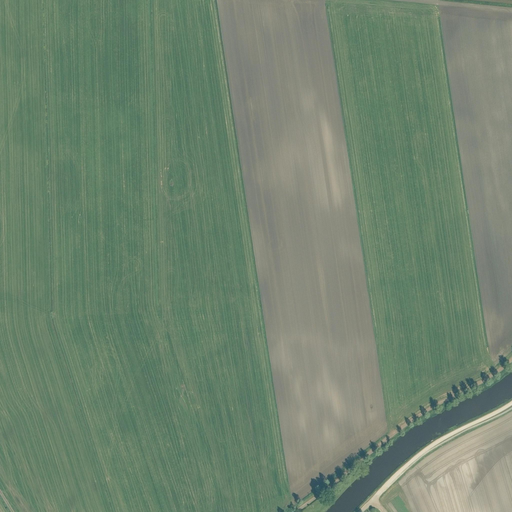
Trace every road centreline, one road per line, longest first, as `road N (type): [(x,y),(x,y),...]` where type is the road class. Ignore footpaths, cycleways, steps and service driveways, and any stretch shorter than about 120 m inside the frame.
road 1 (track): [(511,358),(411,420),(294,511)]
road 2 (track): [(380,492),(412,459),(511,403)]
